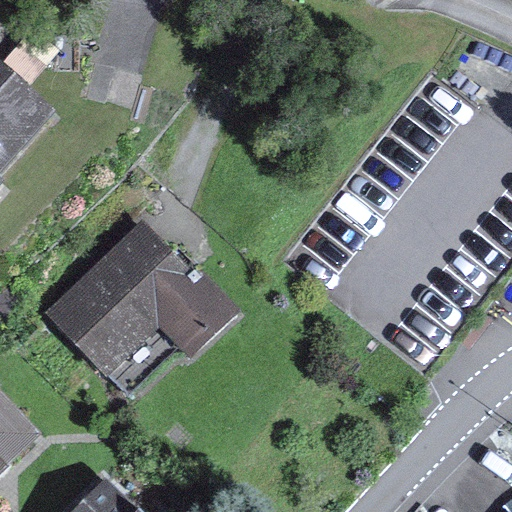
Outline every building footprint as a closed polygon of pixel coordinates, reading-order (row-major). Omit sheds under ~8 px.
[(0,176),(50,123),(0,76),(0,176)] [(511,136),(502,130),(432,76),(284,263),(423,375),(463,324),(511,261),(511,136)] [(182,346),(226,306),(202,280),(191,289),(140,235),(54,315),(108,373),(161,324),(182,346)] [(0,475),(35,443),(0,405),(0,475)] [(126,511),(103,489),(81,511),(126,511)]
